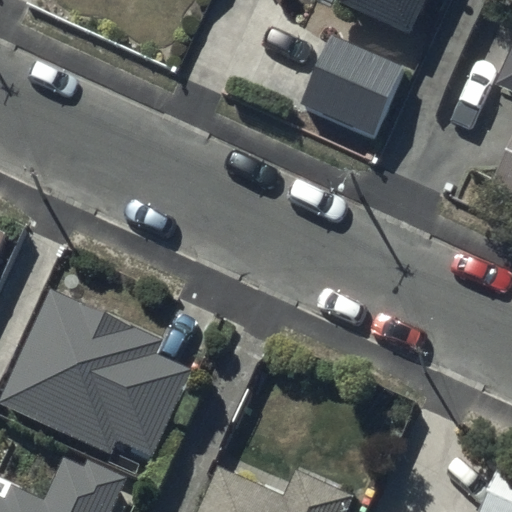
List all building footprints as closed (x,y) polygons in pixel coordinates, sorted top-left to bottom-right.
[(342,0),(340,6),(414,39),(431,0),(342,0)] [(407,70),(336,39),(304,109),(375,141),(407,70)] [(511,57),(497,90),(511,96),(511,57)] [(511,150),(496,187),(511,194),(511,150)] [(0,234),(0,257),(8,239),(0,234)] [(165,346),(53,295),(1,409),(113,460),(119,447),(157,464),(196,377),(159,361),(165,346)] [(7,505),(0,501),(0,511),(116,511),(129,485),(90,466),(87,471),(67,462),(47,505),(14,489),(7,505)] [(511,511),(511,478),(501,474),(482,511),(511,511)] [(227,477),(212,511),(360,511),(363,507),(307,483),(297,507),(227,477)]
